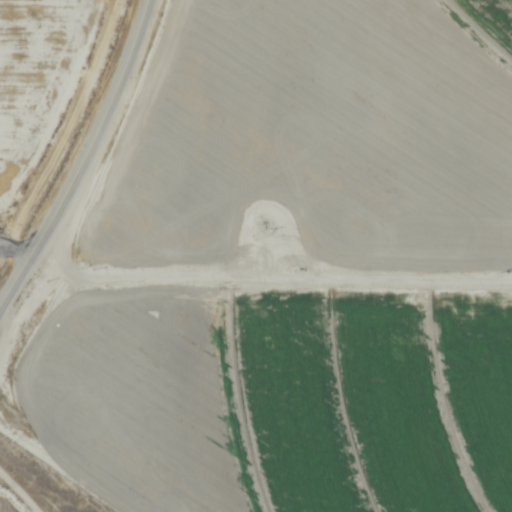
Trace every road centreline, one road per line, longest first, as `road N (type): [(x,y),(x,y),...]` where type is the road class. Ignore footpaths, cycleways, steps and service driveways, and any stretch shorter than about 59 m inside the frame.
road 1 (residential): [(0,334),(80,200),(146,43)]
road 2 (residential): [(511,318),(195,304)]
road 3 (residential): [(195,304),(170,71),(146,43)]
